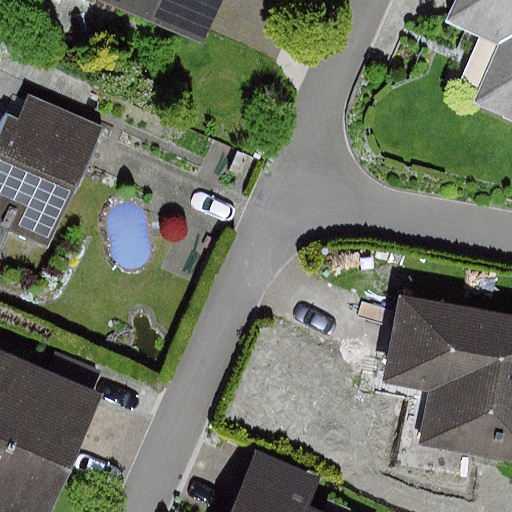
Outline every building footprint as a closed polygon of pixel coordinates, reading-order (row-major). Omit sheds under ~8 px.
[(242,0),(167,0),(233,25),(242,0)] [(511,35),(487,99),(511,108),(511,0),(468,0),(462,15),(511,35)] [(0,216),(62,241),(110,122),(28,89),(0,158),(0,216)] [(511,305),(418,287),(399,382),(436,389),(429,426),(511,442),(511,305)] [(0,511),(64,511),(120,385),(0,332),(0,511)] [(265,444),(240,511),(351,511),(320,501),(331,468),(265,444)]
